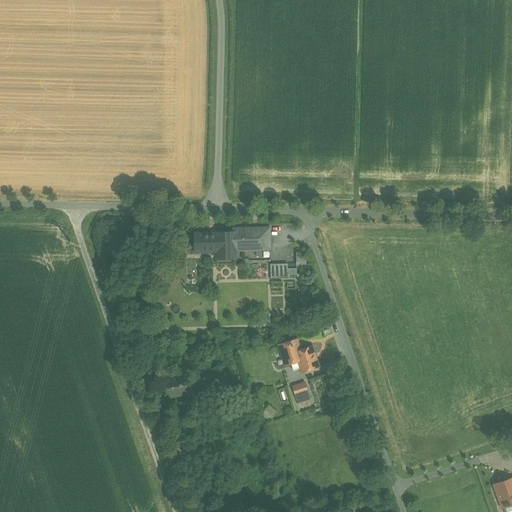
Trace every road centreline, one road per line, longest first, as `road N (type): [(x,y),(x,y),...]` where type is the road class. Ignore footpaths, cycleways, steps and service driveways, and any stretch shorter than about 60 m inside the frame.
road 1 (unclassified): [(73,208),(178,511)]
road 2 (unclassified): [(408,511),(308,215)]
road 3 (unclassified): [(308,215),(73,208)]
road 4 (unclassified): [(308,215),(511,215)]
